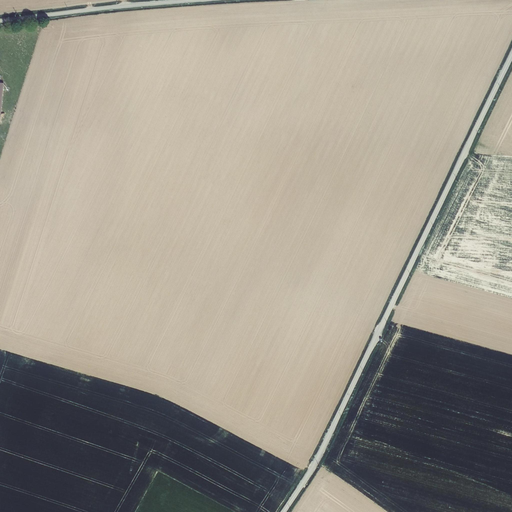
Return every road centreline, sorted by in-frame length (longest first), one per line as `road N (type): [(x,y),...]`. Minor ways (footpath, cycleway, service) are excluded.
road 1 (unclassified): [(285,511),(511,59)]
road 2 (unclassified): [(0,20),(205,0)]
